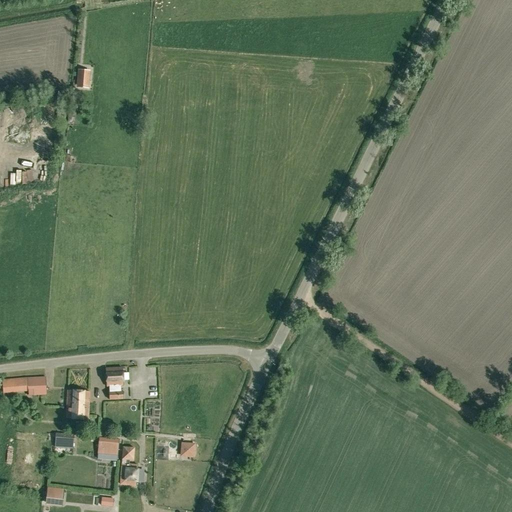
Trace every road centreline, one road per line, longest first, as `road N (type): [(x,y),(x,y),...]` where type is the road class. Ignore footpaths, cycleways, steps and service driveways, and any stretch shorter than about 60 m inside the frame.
road 1 (unclassified): [(265,363),(447,0)]
road 2 (unclassified): [(0,369),(221,350),(265,363)]
road 3 (track): [(298,299),(511,446)]
road 4 (unclassified): [(205,511),(265,363)]
